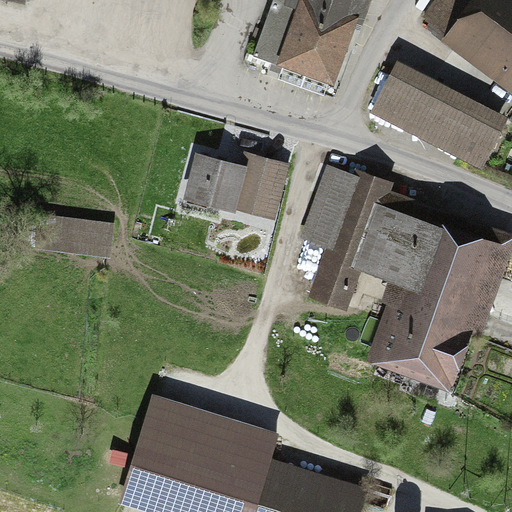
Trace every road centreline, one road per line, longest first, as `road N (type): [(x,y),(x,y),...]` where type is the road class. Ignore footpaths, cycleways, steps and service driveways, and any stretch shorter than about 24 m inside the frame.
road 1 (residential): [(0,51),(329,136)]
road 2 (residential): [(329,136),(511,208)]
road 3 (residential): [(329,136),(402,0)]
